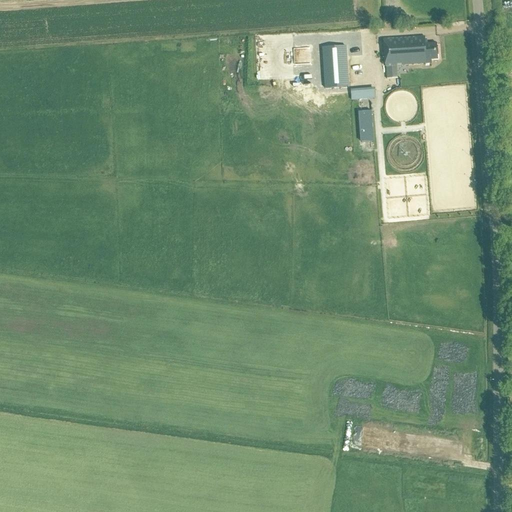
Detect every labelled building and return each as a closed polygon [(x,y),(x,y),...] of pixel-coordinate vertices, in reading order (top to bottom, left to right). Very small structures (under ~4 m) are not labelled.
[(386,68),(387,80),(397,79),(396,67),(432,64),(431,61),(439,61),(438,45),(426,46),(425,37),(392,40),(383,40),(385,68),(386,68)] [(367,42),(358,42),(359,55),(368,55),(367,42)] [(349,43),(330,44),(333,90),(352,89),(349,43)] [(369,98),(382,98),(382,88),(369,88),(369,98)] [(374,142),(372,112),(360,112),(362,143),(374,142)]
